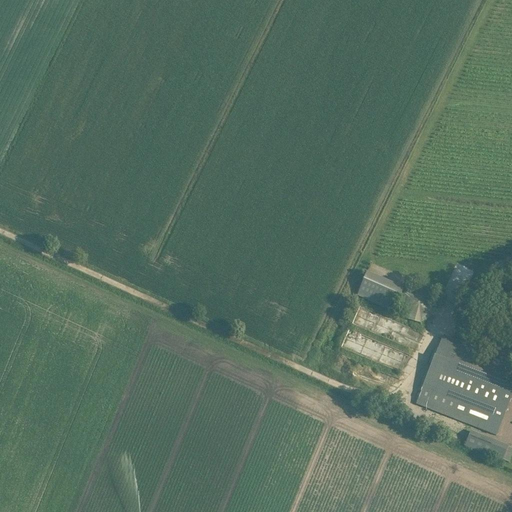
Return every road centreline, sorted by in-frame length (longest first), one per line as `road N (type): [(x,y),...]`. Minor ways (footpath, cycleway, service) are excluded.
road 1 (track): [(424,422),(0,231)]
road 2 (track): [(401,411),(439,326),(511,358)]
